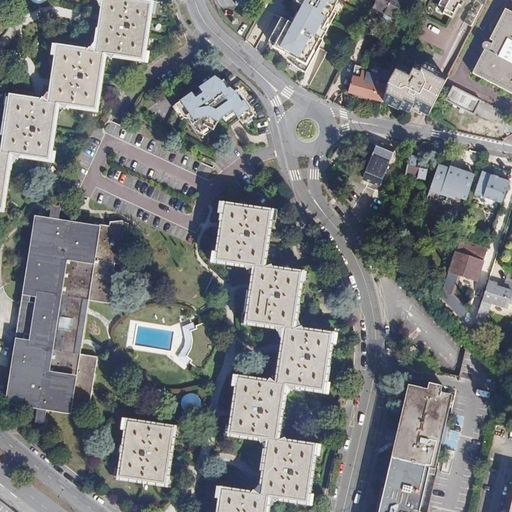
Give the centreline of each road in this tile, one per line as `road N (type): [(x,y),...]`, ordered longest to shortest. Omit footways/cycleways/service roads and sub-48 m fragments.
road 1 (tertiary): [(342,511),(377,347),(363,277),(323,212)]
road 2 (unknown): [(213,32),(142,81),(104,129)]
road 3 (tertiary): [(511,150),(382,127)]
road 4 (secondary): [(96,511),(0,431)]
